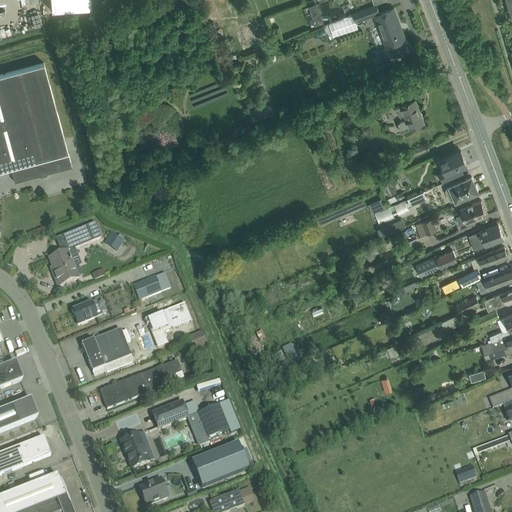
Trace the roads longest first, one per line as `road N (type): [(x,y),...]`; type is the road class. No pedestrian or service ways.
road 1 (unclassified): [(110,511),(29,311),(0,276)]
road 2 (unclassified): [(478,128),(429,0)]
